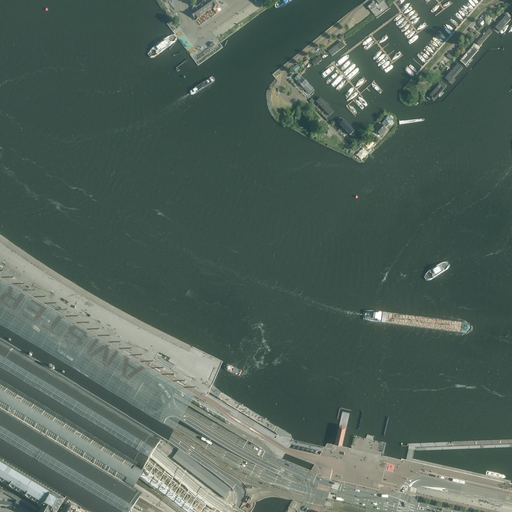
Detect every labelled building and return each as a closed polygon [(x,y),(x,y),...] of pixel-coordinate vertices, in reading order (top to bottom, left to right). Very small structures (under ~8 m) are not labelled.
[(206,11),(213,6),(214,8),(217,5),(216,3),(217,3),(215,0),(214,0),(209,0),(205,0),(200,4),(192,9),(194,11),(190,14),(194,19),(195,19),(196,21),(200,18),(199,16),(206,11)] [(368,7),(371,11),(373,14),(375,16),(376,18),(390,8),(388,6),(386,3),(386,2),(385,1),(384,0),(373,0),(367,6),(367,5),(368,6),(368,7)] [(506,16),(495,28),(499,32),(511,19),(507,15),(506,16)] [(476,42),(476,43),(479,47),(493,31),(489,28),(487,30),(476,42)] [(328,52),(332,57),(345,47),(341,42),(328,52)] [(472,46),(460,60),(465,64),(477,50),(473,46),(472,46)] [(319,56),(310,63),(313,67),(323,60),(319,56)] [(445,77),(444,78),(450,83),(463,68),(458,63),(456,65),(445,77)] [(299,74),(294,78),(308,94),(308,93),(313,89),(299,74)] [(429,95),(428,96),(434,101),(448,86),(442,81),(440,83),(429,95)] [(323,111),(329,116),(329,117),(330,117),(332,115),(333,115),(333,114),(332,113),(318,98),(318,97),(317,97),(316,97),(314,99),(314,100),(314,101),(318,105),(323,111)] [(381,136),(386,130),(385,129),(387,127),(393,120),(388,116),(384,121),(382,123),(384,125),(383,126),(381,124),(379,126),(378,125),(375,127),(376,128),(374,130),(381,136)] [(339,120),(338,121),(338,122),(338,123),(341,127),(344,130),(349,135),(349,136),(350,136),(351,137),(352,137),(353,137),(354,137),(355,137),(355,136),(355,135),(355,134),(355,133),(355,132),(355,131),(354,131),(343,119),(343,118),(342,118),(341,118),(340,119),(339,119),(339,120)] [(322,136),(329,130),(326,126),(316,134),(320,138),(322,136)] [(356,151),(361,147),(359,146),(362,143),(364,144),(367,140),(364,137),(353,148),(354,149),(356,151)] [(0,234),(0,269),(172,374),(189,346),(176,339),(138,320),(107,303),(64,278),(10,242),(0,234)] [(131,511),(142,494),(131,488),(141,472),(157,446),(172,458),(179,449),(176,448),(168,441),(193,399),(149,374),(126,360),(63,323),(22,299),(0,285),(0,482),(2,484),(7,486),(7,487),(13,490),(23,496),(23,497),(29,500),(34,503),(38,505),(38,507),(43,510),(41,511),(58,511),(62,506),(67,509),(64,511),(131,511)] [(339,425),(335,445),(338,446),(342,447),(347,426),(343,425),(339,425)] [(231,489),(179,449),(177,451),(172,458),(224,498),(229,492),(231,489)] [(7,486),(2,484),(0,487),(0,494),(3,496),(4,493),(18,502),(16,504),(29,511),(41,511),(43,510),(38,507),(38,505),(34,503),(29,500),(23,497),(23,496),(13,490),(7,487),(7,486)]
